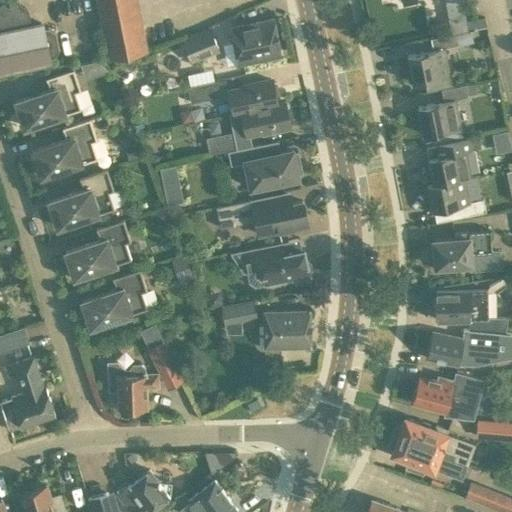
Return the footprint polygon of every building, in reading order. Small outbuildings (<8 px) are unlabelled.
[(0,75),(52,64),(51,57),(54,56),(60,49),(56,32),(48,27),(44,28),(43,20),(30,23),(27,10),(14,0),(11,0),(0,2),(0,75)] [(136,0),(96,0),(108,57),(147,49),(136,0)] [(468,30),(462,0),(445,0),(451,33),(468,30)] [(486,27),(484,17),(468,21),(469,25),(470,30),(486,27)] [(231,27),(238,62),(280,54),(273,19),(231,27)] [(192,60),(219,49),(210,28),(184,38),(192,60)] [(440,90),(451,87),(444,50),(457,47),(454,36),(430,40),(433,52),(407,57),(412,85),(424,83),(425,92),(440,90)] [(47,76),(51,88),(16,99),(25,125),(82,107),(76,90),(81,89),(74,67),(47,76)] [(220,95),(217,79),(188,86),(191,101),(220,95)] [(229,90),(234,113),(285,103),(284,102),(277,103),(272,81),(229,90)] [(464,85),(466,95),(476,93),(474,83),(464,85)] [(451,87),(440,90),(442,102),(416,107),(422,135),(434,132),(436,143),(443,142),(459,138),(457,127),(459,127),(453,100),(466,97),(466,95),(464,85),(451,87)] [(285,103),(234,113),(234,114),(229,116),(232,133),(205,139),(208,154),(248,146),(245,136),(289,127),(285,103)] [(32,148),(41,175),(98,156),(92,140),(97,138),(90,117),(63,126),(67,137),(32,148)] [(497,152),(511,147),(511,146),(507,129),(491,133),(497,152)] [(473,135),(459,138),(443,142),(436,143),(425,145),(428,158),(433,183),(427,184),(427,185),(464,177),(469,176),(464,150),(478,147),(475,135),(473,135)] [(144,155),(140,143),(127,147),(131,159),(144,155)] [(255,186),(255,189),(275,185),(275,182),(297,177),(297,173),(301,172),(297,152),(292,153),(292,149),(262,156),(259,145),(227,151),(230,165),(245,162),(250,187),(255,186)] [(176,165),(160,168),(167,204),(183,201),(176,165)] [(49,199),(57,225),(114,207),(109,191),(114,189),(107,167),(80,176),(83,188),(49,199)] [(483,198),(469,201),(464,177),(427,185),(432,210),(450,206),(452,218),(485,211),(483,198)] [(279,230),(280,233),(294,230),(293,227),(307,224),(302,200),(275,206),(273,194),(216,206),(221,227),(256,220),(259,234),(279,230)] [(171,220),(167,206),(157,209),(162,223),(171,220)] [(96,227),(99,238),(65,249),(74,276),(130,258),(125,241),(130,240),(123,218),(96,227)] [(454,231),(454,237),(432,239),(435,267),(471,264),(471,251),(490,250),(489,230),(469,231),(469,230),(454,231)] [(304,249),(284,253),(281,242),(230,252),(242,272),(246,271),(249,283),(254,286),(294,278),(296,281),(305,279),(306,276),(309,275),(308,272),(311,270),(309,262),(306,261),(304,249)] [(184,253),(170,258),(179,282),(193,277),(184,253)] [(146,289),(139,267),(112,276),(116,288),(81,299),(90,326),(147,307),(141,291),(146,289)] [(489,318),(488,290),(435,291),(436,319),(469,318),(467,330),(505,334),(508,318),(489,318)] [(220,305),(224,325),(257,318),(254,299),(220,305)] [(263,311),(264,347),(310,346),(309,309),(263,311)] [(145,344),(161,338),(155,322),(139,328),(145,344)] [(0,343),(2,351),(30,343),(25,328),(0,335),(0,343)] [(427,357),(457,364),(460,350),(476,353),(477,347),(503,351),(505,334),(467,330),(466,339),(463,338),(432,331),(427,357)] [(166,391),(182,383),(160,340),(144,347),(166,391)] [(45,389),(42,390),(32,358),(14,363),(24,394),(0,403),(9,430),(54,415),(45,389)] [(106,363),(108,393),(118,393),(118,409),(146,408),(145,388),(157,387),(157,374),(145,375),(145,369),(141,365),(132,365),(129,369),(129,371),(124,371),(124,370),(116,363),(106,363)] [(444,411),(456,414),(464,387),(488,393),(493,375),(492,374),(494,367),(477,370),(477,372),(455,371),(453,381),(439,377),(438,381),(419,376),(412,401),(445,410),(444,411)] [(456,454),(454,459),(466,464),(474,443),(446,432),(447,429),(435,424),(434,428),(427,425),(428,422),(420,419),(419,422),(405,417),(398,434),(426,444),(428,440),(443,446),(441,449),(456,454)] [(506,421),(477,419),(476,436),(505,438),(506,421)] [(434,468),(461,478),(466,464),(454,459),(456,454),(441,449),(443,446),(428,440),(426,444),(398,434),(391,453),(408,459),(406,466),(422,472),(424,466),(433,470),(434,468)] [(233,448),(207,450),(208,463),(233,462),(233,448)] [(148,511),(155,506),(159,511),(175,501),(169,493),(171,482),(158,480),(151,470),(148,467),(124,485),(127,489),(118,495),(130,511),(148,511)] [(511,511),(511,496),(470,480),(464,497),(503,511),(511,511)] [(64,511),(65,511),(59,495),(49,498),(45,486),(20,494),(25,510),(18,511),(64,511)] [(233,511),(237,509),(224,492),(223,493),(224,494),(198,511),(197,511),(196,511),(233,511)] [(110,502),(106,493),(88,499),(91,511),(119,511),(115,500),(110,502)] [(406,511),(371,499),(366,511),(406,511)]
